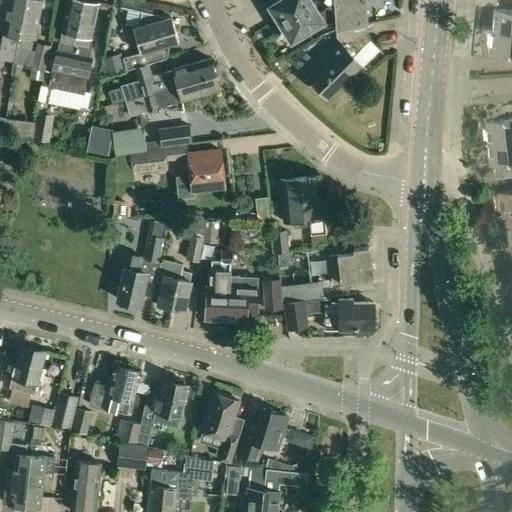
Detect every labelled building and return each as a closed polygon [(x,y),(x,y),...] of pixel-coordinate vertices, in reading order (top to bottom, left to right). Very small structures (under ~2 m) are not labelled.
[(8,0),(2,33),(0,42),(0,58),(13,61),(16,48),(25,0),(8,0)] [(41,0),(25,0),(16,48),(31,51),(33,39),(34,40),(41,0)] [(65,90),(73,46),(82,1),(75,0),(66,0),(60,32),(61,32),(58,43),(57,51),(56,51),(48,86),(65,90)] [(329,5),(336,16),(334,0),(281,0),(270,7),(270,8),(267,10),(274,22),(277,20),(278,21),(291,13),(293,17),(300,13),(302,17),(313,10),(316,13),(329,5)] [(334,0),(336,16),(336,29),(366,24),(364,0),(334,0)] [(98,5),(82,1),(73,46),(65,90),(83,94),(86,78),(87,78),(91,59),(85,57),(87,49),(89,38),(91,38),(98,5)] [(278,21),(280,24),(291,42),(308,31),(315,31),(319,24),(322,22),(324,26),(331,21),(336,29),(336,16),(329,5),(316,13),(313,10),(302,17),(300,13),(293,17),(291,13),(278,21)] [(119,6),(119,7),(141,12),(138,26),(132,28),(140,53),(122,58),(125,69),(126,70),(158,60),(155,49),(178,42),(173,25),(174,20),(159,16),(159,15),(119,6)] [(511,11),(494,10),(492,32),(511,34),(511,11)] [(369,40),(366,24),(336,29),(336,30),(335,38),(337,39),(339,40),(304,74),(326,97),(360,64),(353,56),(369,40)] [(511,56),(511,34),(492,32),(490,54),(511,56)] [(36,42),(29,77),(42,80),(49,45),(36,42)] [(107,74),(125,69),(122,58),(122,56),(103,62),(107,74)] [(121,83),(125,100),(213,74),(209,59),(172,69),(172,70),(160,74),(162,81),(153,84),(151,77),(148,64),(133,68),(135,79),(121,83)] [(213,74),(125,100),(129,115),(143,111),(160,107),(160,106),(181,100),(181,101),(218,90),(213,74)] [(48,141),(53,114),(38,111),(32,138),(48,141)] [(8,118),(0,117),(0,130),(6,131),(8,118)] [(511,118),(485,122),(488,144),(511,141),(511,118)] [(192,142),(189,123),(158,127),(160,146),(192,142)] [(511,141),(488,144),(490,166),(495,165),(496,179),(511,177),(511,141)] [(165,158),(189,155),(187,143),(160,146),(116,152),(119,180),(134,178),(134,172),(167,168),(165,158)] [(202,154),(189,155),(192,188),(205,187),(205,188),(222,186),(219,151),(201,153),(202,154)] [(293,227),(309,227),(310,235),(325,233),(324,219),(325,218),(321,180),(318,177),(279,180),(283,223),(284,222),(284,224),(293,223),(293,227)] [(511,190),(492,192),(492,194),(494,194),(498,225),(495,225),(511,223),(511,190)] [(113,201),(112,215),(128,216),(128,205),(124,201),(113,201)] [(122,250),(115,280),(121,282),(117,300),(139,305),(145,280),(155,282),(159,261),(156,261),(164,219),(144,215),(140,233),(148,234),(148,236),(144,255),(122,250)] [(218,223),(206,222),(204,242),(216,243),(218,223)] [(506,226),(509,257),(511,256),(511,223),(495,225),(495,227),(506,226)] [(288,252),(286,231),(273,232),(274,253),(288,252)] [(203,239),(192,236),(186,260),(198,262),(203,239)] [(372,280),(369,249),(368,247),(352,249),(353,253),(327,256),(331,284),(372,280)] [(231,250),(221,250),(221,259),(221,264),(230,264),(231,250)] [(207,286),(206,319),(208,319),(208,321),(218,322),(218,320),(224,320),(226,277),(230,277),(230,264),(221,264),(221,259),(211,259),(211,276),(211,286),(207,286)] [(190,281),(165,275),(157,305),(183,311),(190,281)] [(226,277),(224,320),(231,320),(231,323),(240,323),(240,321),(245,321),(246,295),(256,296),(258,278),(230,277),(226,277)] [(261,278),(264,309),(282,308),(279,277),(261,278)] [(320,282),(280,287),(282,303),(322,298),(320,282)] [(322,298),(282,303),(286,329),(306,326),(305,313),(324,311),(324,317),(339,317),(338,330),(372,330),(372,303),(352,303),(352,299),(338,299),(338,303),(329,303),(329,300),(324,300),(324,298),(322,298)] [(31,348),(20,345),(15,363),(12,363),(9,376),(12,377),(9,388),(33,394),(36,383),(37,383),(45,351),(41,350),(40,347),(33,345),(31,348)] [(140,372),(115,365),(109,387),(95,383),(89,404),(127,414),(130,402),(132,402),(140,372)] [(151,421),(166,424),(176,427),(179,417),(180,417),(188,385),(184,384),(184,382),(175,380),(175,382),(163,380),(158,399),(156,398),(154,410),(151,421)] [(58,391),(51,423),(71,428),(78,396),(58,391)] [(211,393),(199,431),(224,439),(218,459),(229,462),(237,439),(227,436),(239,401),(211,393)] [(91,412),(77,408),(71,429),(85,433),(91,412)] [(245,426),(235,454),(256,461),(261,445),(277,450),(287,417),(262,409),(255,429),(245,426)] [(0,417),(0,446),(10,448),(14,452),(14,459),(13,470),(12,470),(8,504),(23,506),(29,453),(26,453),(26,445),(10,443),(14,420),(0,417)] [(121,438),(136,442),(140,425),(125,421),(121,438)] [(149,427),(140,425),(136,442),(145,444),(149,427)] [(146,448),(120,445),(117,467),(143,470),(146,448)] [(29,453),(23,506),(39,507),(43,473),(43,471),(53,472),(54,457),(45,456),(45,455),(29,453)] [(196,459),(194,476),(204,478),(207,460),(196,459)] [(94,511),(100,464),(75,461),(72,491),(68,490),(66,501),(70,501),(70,511),(77,511),(94,511)] [(248,474),(248,476),(247,488),(246,488),(243,511),(259,511),(265,469),(243,467),(242,473),(248,474)] [(308,474),(265,469),(259,511),(276,511),(278,492),(278,491),(278,485),(307,488),(308,474)] [(149,485),(150,485),(147,511),(173,511),(176,492),(186,493),(188,474),(151,470),(149,485)]
